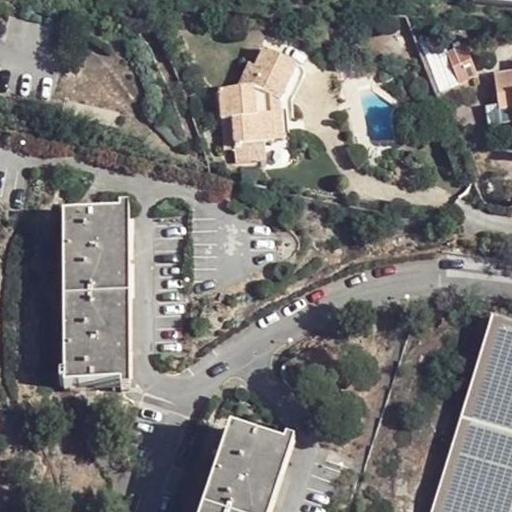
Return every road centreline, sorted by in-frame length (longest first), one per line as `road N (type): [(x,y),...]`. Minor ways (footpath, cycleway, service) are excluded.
road 1 (residential): [(237,351),(345,294),(396,280),(511,283)]
road 2 (residential): [(189,390),(156,383),(142,366),(140,220),(122,186)]
road 3 (residential): [(237,351),(307,438),(291,511)]
road 4 (residential): [(149,511),(189,390)]
road 5 (residential): [(122,186),(173,188),(215,251)]
road 6 (residential): [(122,186),(0,159)]
